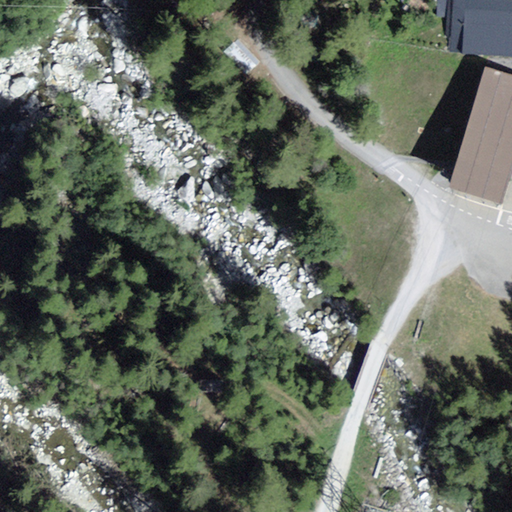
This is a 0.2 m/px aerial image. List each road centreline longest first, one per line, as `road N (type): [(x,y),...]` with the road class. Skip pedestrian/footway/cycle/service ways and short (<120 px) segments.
road 1 (unclassified): [(448,209),(381,342),(330,511)]
road 2 (unclassified): [(255,0),(258,32),(279,70),(343,133),(448,209)]
